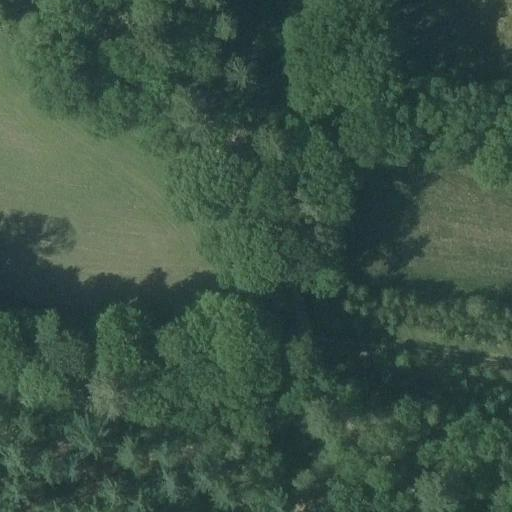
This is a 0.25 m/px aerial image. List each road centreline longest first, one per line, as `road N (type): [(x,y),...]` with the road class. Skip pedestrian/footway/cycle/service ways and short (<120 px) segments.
road 1 (track): [(48,0),(219,146),(270,241),(305,337)]
road 2 (track): [(305,337),(99,368),(0,354)]
road 3 (track): [(511,363),(305,337)]
road 4 (track): [(401,511),(344,430),(305,337)]
